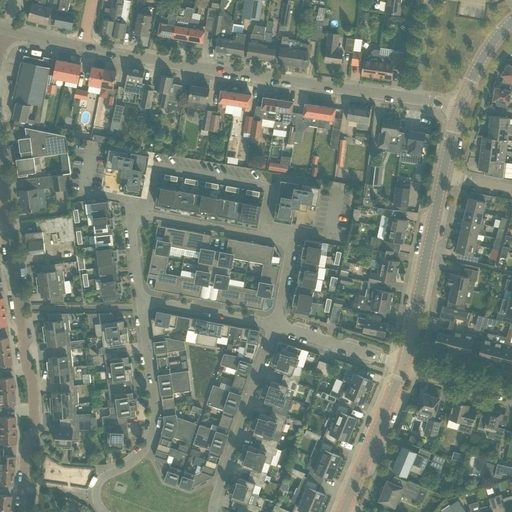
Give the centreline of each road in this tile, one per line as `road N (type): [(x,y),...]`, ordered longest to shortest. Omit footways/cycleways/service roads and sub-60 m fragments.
road 1 (residential): [(24,511),(30,378),(0,175)]
road 2 (residential): [(141,303),(131,216),(292,244),(277,326)]
road 3 (residential): [(411,98),(85,48)]
road 4 (residential): [(101,511),(96,487),(135,461),(155,419),(141,303)]
road 5 (tertiary): [(405,369),(443,173)]
road 6 (residential): [(277,326),(214,511)]
road 7 (tertiary): [(345,511),(405,369)]
road 8 (residential): [(277,326),(141,303)]
road 9 (residential): [(405,369),(277,326)]
